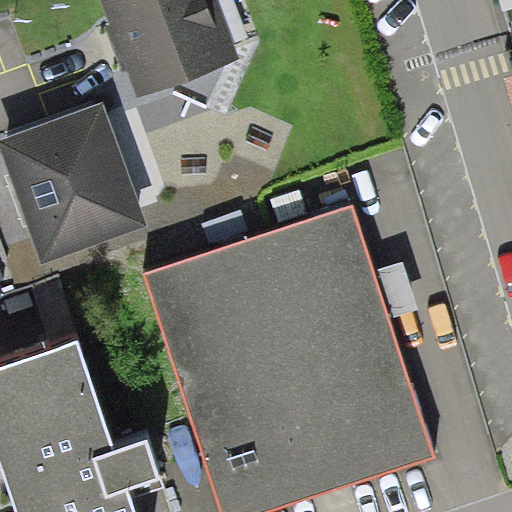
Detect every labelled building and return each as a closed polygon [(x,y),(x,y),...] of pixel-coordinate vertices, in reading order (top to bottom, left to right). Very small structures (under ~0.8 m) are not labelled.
[(205,0),(88,0),(126,99),(229,60),(205,0)] [(511,74),(501,78),(511,114),(511,74)] [(86,106),(0,136),(0,208),(19,262),(128,223),(86,106)] [(353,208),(144,274),(220,511),(246,511),(431,453),(353,208)] [(140,511),(80,332),(0,358),(0,511),(140,511)]
